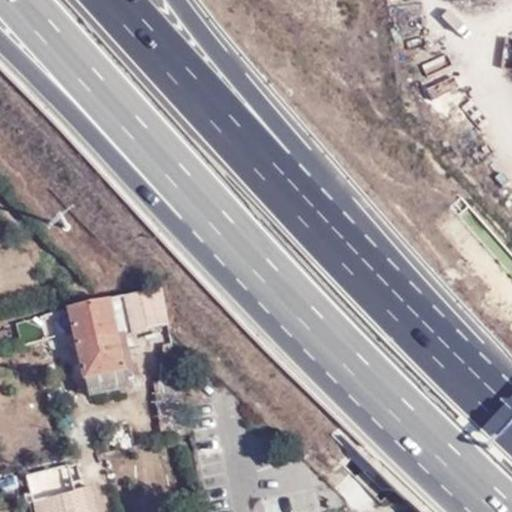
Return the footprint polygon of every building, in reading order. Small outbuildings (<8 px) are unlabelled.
[(168,325),(168,324),(162,287),(73,310),(90,399),(98,398),(136,389),(134,379),(140,378),(131,333),(168,325)] [(48,347),(61,343),(53,315),(41,318),(48,347)] [(155,385),(160,413),(185,410),(179,381),(155,385)] [(166,443),(190,438),(185,410),(160,413),(166,443)] [(38,511),(97,511),(91,489),(77,492),(71,471),(33,481),(38,511)]
